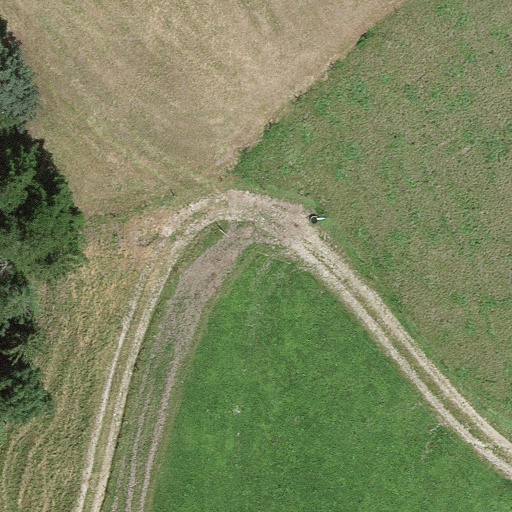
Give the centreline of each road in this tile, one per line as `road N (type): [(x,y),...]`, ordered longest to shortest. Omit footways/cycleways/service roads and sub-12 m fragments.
road 1 (track): [(84,511),(146,289),(166,250),(212,208),(265,211),(289,226),(452,407),(511,459)]
road 2 (track): [(0,74),(212,208)]
